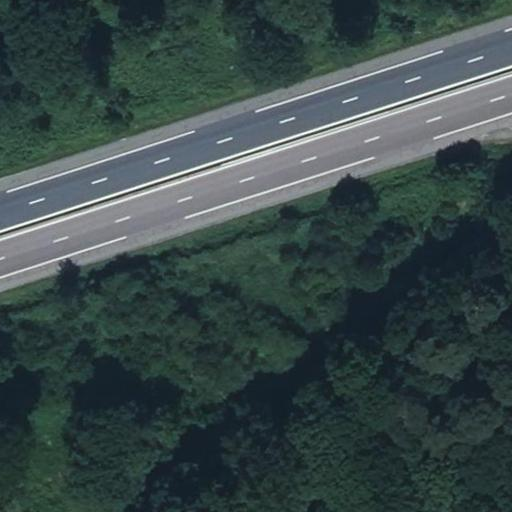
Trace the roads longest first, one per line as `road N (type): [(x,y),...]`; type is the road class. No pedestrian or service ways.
road 1 (trunk): [(511,46),(0,211)]
road 2 (trunk): [(0,258),(511,93)]
